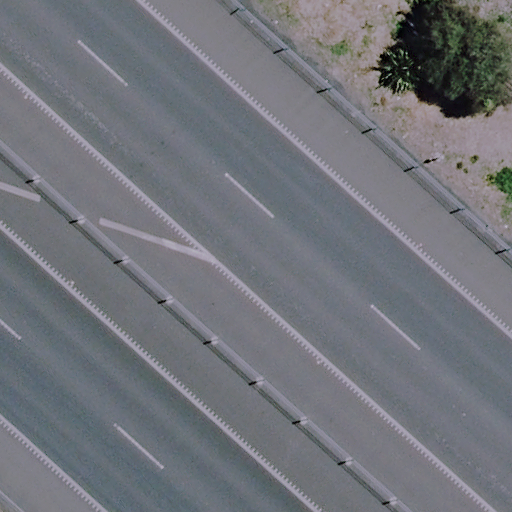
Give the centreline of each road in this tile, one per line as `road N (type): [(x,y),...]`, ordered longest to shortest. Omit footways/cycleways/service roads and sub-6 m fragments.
road 1 (motorway): [(20,0),(511,440)]
road 2 (motorway): [(211,511),(0,321)]
